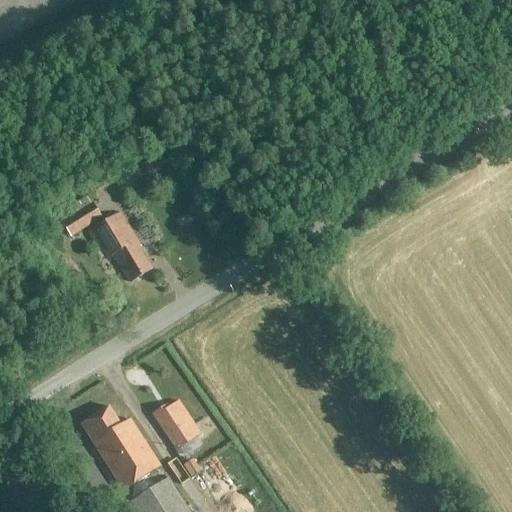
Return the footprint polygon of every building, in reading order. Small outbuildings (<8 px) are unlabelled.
[(166,170),(159,158),(141,169),(148,180),(166,170)] [(94,198),(111,192),(107,183),(90,189),(94,198)] [(57,218),(61,224),(60,224),(71,241),(103,222),(92,206),(77,214),(73,208),(57,218)] [(120,216),(90,235),(106,261),(113,257),(128,282),(150,268),(138,249),(139,248),(120,216)] [(152,416),(177,453),(190,443),(166,407),(152,416)] [(108,409),(80,426),(124,493),(160,469),(129,422),(120,428),(108,409)] [(187,511),(161,470),(124,493),(135,511),(187,511)] [(243,511),(232,488),(218,495),(226,511),(243,511)] [(57,504),(67,500),(63,493),(54,497),(57,504)]
